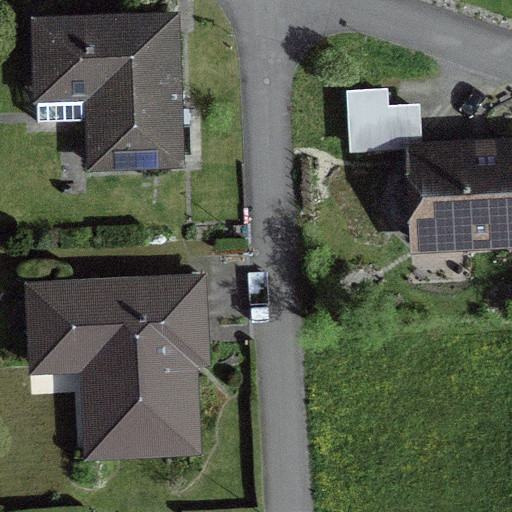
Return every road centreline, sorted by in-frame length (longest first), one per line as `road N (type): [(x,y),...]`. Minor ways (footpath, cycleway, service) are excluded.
road 1 (residential): [(283,0),(291,511)]
road 2 (residential): [(511,59),(332,0)]
